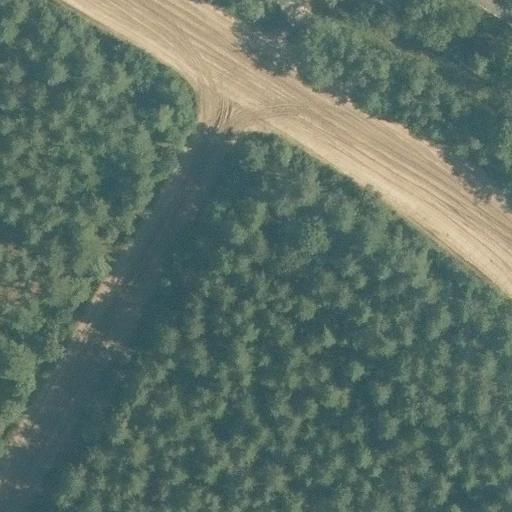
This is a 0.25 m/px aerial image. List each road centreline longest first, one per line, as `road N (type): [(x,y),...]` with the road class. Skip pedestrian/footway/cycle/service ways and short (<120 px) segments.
road 1 (track): [(0,490),(255,72)]
road 2 (track): [(511,249),(476,213),(139,0)]
